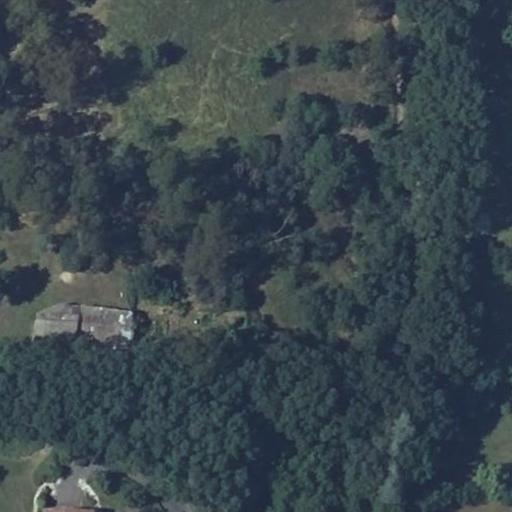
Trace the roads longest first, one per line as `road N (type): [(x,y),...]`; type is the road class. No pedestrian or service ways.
road 1 (unknown): [(377,511),(404,412),(393,0)]
road 2 (unknown): [(0,463),(46,445),(100,453),(180,511)]
